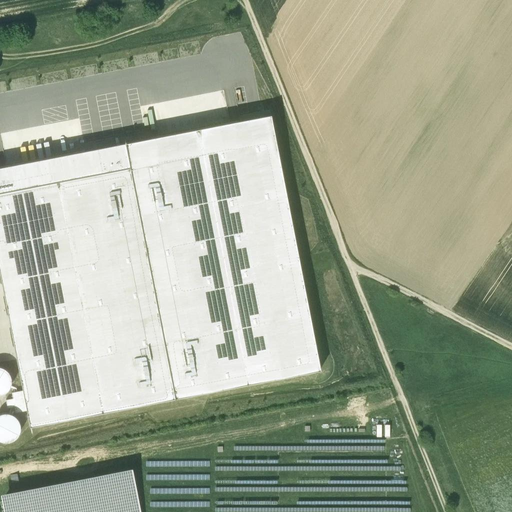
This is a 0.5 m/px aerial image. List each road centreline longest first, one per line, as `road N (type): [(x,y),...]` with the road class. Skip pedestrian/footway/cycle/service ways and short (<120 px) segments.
road 1 (track): [(446,511),(244,0)]
road 2 (track): [(511,348),(348,264)]
